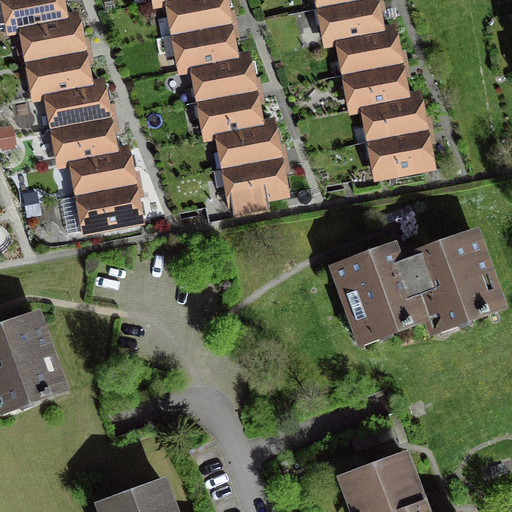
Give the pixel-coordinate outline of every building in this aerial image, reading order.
[(0,0),(0,20),(2,35),(16,32),(28,103),(41,101),(53,171),(66,168),(78,237),(143,226),(140,206),(134,170),(130,148),(117,150),(114,135),(108,101),(105,81),(92,83),(89,67),(83,33),(80,13),(66,15),(63,0),(0,0)] [(146,0),(149,13),(162,11),(175,82),(188,79),(200,149),(213,147),(224,215),(292,204),(288,183),(282,147),(278,126),(264,129),(261,112),(256,81),(252,59),(240,61),(237,45),(231,11),(229,0),(146,0)] [(312,0),(321,49),(334,47),(346,117),(359,115),(371,183),(437,172),(433,147),(427,111),(424,94),(411,96),(408,76),(402,42),(399,27),(386,29),(382,9),(380,0),(312,0)] [(404,230),(324,261),(357,347),(418,324),(424,340),(511,306),(511,299),(481,219),(410,246),(404,230)] [(0,415),(68,393),(39,307),(0,320),(0,415)] [(442,511),(413,443),(335,475),(350,511),(462,511),(461,509),(452,511),(442,511)] [(182,511),(168,472),(91,500),(95,511),(182,511)]
